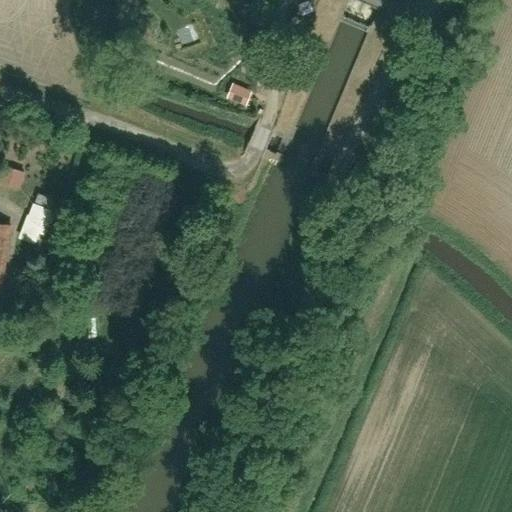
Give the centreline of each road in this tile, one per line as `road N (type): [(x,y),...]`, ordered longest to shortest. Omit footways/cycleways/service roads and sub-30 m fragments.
road 1 (unclassified): [(413,12),(329,193),(299,341),(227,511)]
road 2 (track): [(0,86),(224,173),(250,161),(266,125),(282,0)]
